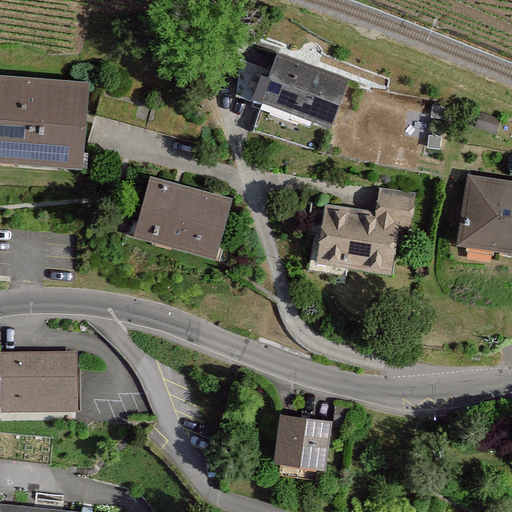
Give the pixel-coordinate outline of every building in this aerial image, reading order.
[(246,94),(327,127),(347,80),(266,46),(246,94)] [(0,155),(77,163),(85,81),(0,72),(0,155)] [(142,168),(128,225),(216,247),(230,189),(142,168)] [(511,252),(511,179),(464,171),(451,241),(511,252)] [(411,192),(375,186),(371,209),(316,202),(309,260),(385,268),(390,221),(407,224),(411,192)] [(0,345),(0,406),(72,407),(72,346),(0,345)] [(280,414),(273,458),(321,466),(328,422),(280,414)] [(0,500),(0,511),(115,511),(0,500)]
